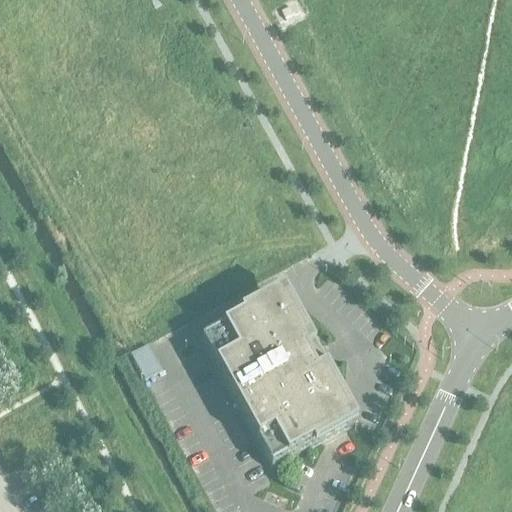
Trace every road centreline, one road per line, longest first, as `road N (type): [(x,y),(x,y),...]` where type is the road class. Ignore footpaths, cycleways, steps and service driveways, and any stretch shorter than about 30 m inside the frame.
road 1 (unclassified): [(474,331),(366,229),(241,0)]
road 2 (tertiary): [(474,331),(394,511)]
